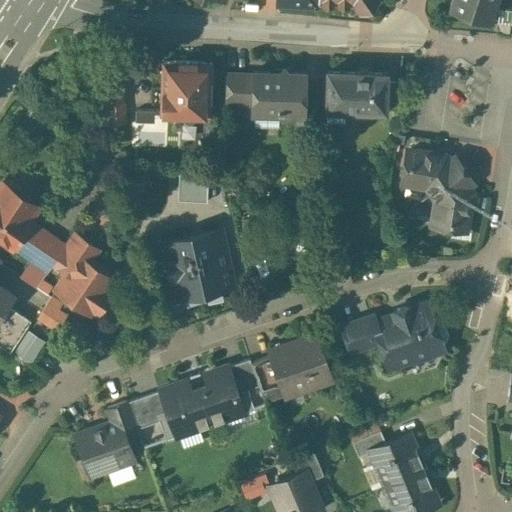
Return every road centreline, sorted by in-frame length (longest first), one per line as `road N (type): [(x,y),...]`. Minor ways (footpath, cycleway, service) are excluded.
road 1 (residential): [(0,476),(56,392),(163,346),(391,269),(488,277)]
road 2 (residential): [(394,40),(76,22),(33,4)]
road 3 (residential): [(488,277),(483,344),(460,392),(462,460),(476,511)]
road 4 (residential): [(507,51),(506,150),(488,277)]
